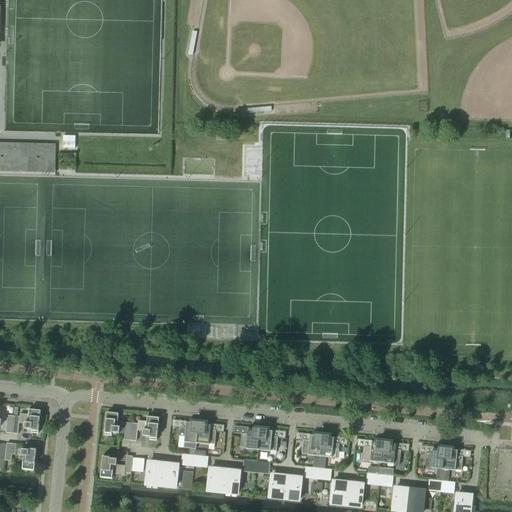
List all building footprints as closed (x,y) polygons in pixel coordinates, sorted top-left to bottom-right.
[(193,56),(197,31),(192,31),(188,55),(193,56)] [(63,145),(63,148),(75,149),(75,137),(63,137),(63,145)] [(0,171),(55,173),(55,145),(35,144),(0,143),(0,171)] [(19,423),(24,424),(24,429),(31,430),(31,433),(38,434),(40,411),(28,410),(28,415),(20,414),(19,417),(13,416),(11,434),(18,434),(19,423)] [(119,434),(119,428),(117,427),(118,414),(106,413),(104,435),(111,436),(111,433),(119,434)] [(130,441),(136,441),(137,430),(143,431),(142,436),(149,437),(149,440),(156,441),(158,418),(147,417),(146,422),(138,421),(138,424),(131,423),(130,441)] [(179,433),(178,443),(180,445),(190,446),(191,443),(196,444),(198,423),(191,422),(191,423),(186,422),(185,428),(179,427),(179,433)] [(205,425),(206,423),(198,423),(196,444),(208,445),(208,444),(214,445),(216,431),(210,430),(210,425),(205,425)] [(245,449),(258,450),(260,429),(253,428),(252,430),(248,429),(247,434),(241,434),(239,447),(245,448),(245,449)] [(260,429),(258,450),(270,452),(270,451),(276,451),(277,437),(272,437),(272,432),(267,431),(267,430),(260,429)] [(303,440),(301,454),(307,454),(307,455),(319,457),(321,435),(314,435),(314,436),(309,436),(309,441),(303,440)] [(319,457),(338,459),(339,444),(333,443),(334,438),(329,438),(329,436),(321,435),(319,457)] [(369,461),(369,462),(381,463),(383,442),(376,441),(376,443),(371,442),(370,447),(364,447),(363,460),(369,461)] [(395,444),(390,444),(390,443),(383,442),(381,463),(393,464),(394,456),(400,456),(401,450),(395,450),(395,444)] [(12,454),(15,455),(16,445),(7,444),(5,461),(11,461),(12,454)] [(34,471),(36,448),(29,448),(29,451),(21,450),(20,456),(23,456),(22,470),(34,471)] [(424,468),(443,470),(445,448),(438,448),(437,449),(432,448),(432,454),(426,453),(424,468)] [(452,450),(452,449),(445,448),(443,470),(455,471),(455,470),(461,470),(462,457),(456,456),(457,451),(452,450)] [(102,455),(100,478),(110,479),(110,476),(118,477),(118,471),(131,472),(132,457),(126,456),(125,466),(116,465),(116,460),(109,459),(109,456),(102,455)] [(161,478),(163,464),(162,464),(162,466),(157,465),(157,464),(148,463),(145,484),(146,484),(151,484),(151,485),(152,485),(152,484),(158,485),(157,486),(161,486),(161,478)] [(163,464),(161,478),(161,486),(164,486),(164,485),(169,486),(169,487),(170,487),(170,486),(175,487),(176,487),(178,466),(169,465),(168,466),(163,466),(163,464)] [(219,492),(222,492),(224,471),(224,472),(218,471),(219,470),(209,469),(207,491),(208,491),(208,490),(213,491),(214,491),(219,491),(219,492)] [(224,471),(222,492),(225,493),(225,492),(231,492),(231,493),(231,492),(237,493),(237,494),(240,472),(230,471),(230,473),(225,472),(225,471),(224,471)] [(281,498),(284,499),(286,477),(285,478),(280,478),(280,476),(271,475),(269,497),(269,496),(275,497),(275,498),(275,497),(281,498)] [(292,500),(293,500),(293,499),(298,499),(298,500),(299,500),(301,479),(292,478),(292,479),(286,479),(286,477),(284,499),(287,499),(287,498),(292,499),(292,500)] [(342,483),(333,482),(330,504),(331,504),(331,503),(336,503),(336,504),(337,504),(343,504),(342,505),(346,505),(348,483),(347,483),(347,485),(342,484),(342,483)] [(348,483),(346,505),(348,506),(349,505),(354,505),(354,506),(355,506),(355,505),(360,506),(360,507),(361,507),(363,485),(353,484),(353,486),(348,485),(348,483)] [(409,490),(409,491),(403,491),(404,489),(394,488),(392,510),(393,510),(393,509),(398,510),(398,511),(399,511),(399,510),(404,510),(404,511),(407,511),(409,490)] [(410,490),(409,490),(407,511),(410,511),(416,511),(415,511),(416,511),(418,511),(422,511),(425,491),(415,491),(415,492),(410,491),(410,490)] [(465,496),(456,495),(454,511),(473,511),(474,506),(470,506),(471,496),(470,496),(470,497),(465,497),(465,496)]
